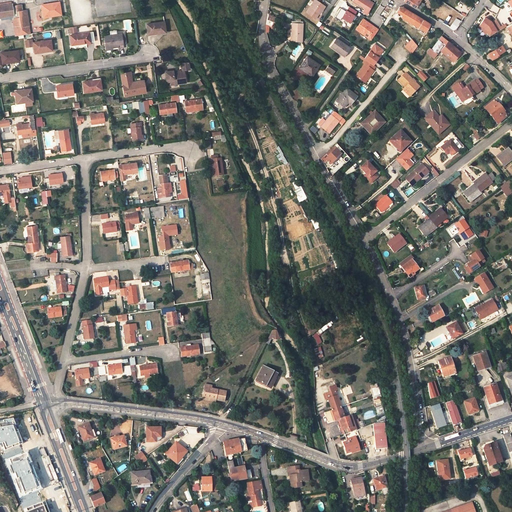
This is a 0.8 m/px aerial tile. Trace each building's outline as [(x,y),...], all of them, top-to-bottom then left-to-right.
[(95,0),(97,15),(122,12),(120,0),(95,0)] [(319,12),(322,8),(323,9),(326,5),(318,0),(314,0),(307,11),(316,17),(319,12)] [(352,0),(352,1),(364,9),(362,12),(367,15),(369,12),(368,11),(373,4),(367,0),(352,0)] [(402,0),(403,0),(415,8),(420,0),(402,0)] [(60,2),(42,5),(44,18),(62,15),(60,2)] [(12,4),(0,5),(0,14),(1,18),(14,15),(12,6),(12,4)] [(14,15),(14,18),(13,18),(14,26),(21,25),(21,27),(29,25),(26,9),(23,10),(22,4),(15,5),(12,6),(14,15)] [(425,32),(430,25),(401,7),(399,7),(396,12),(401,15),(401,16),(425,32)] [(342,17),(346,11),(341,8),(335,17),(340,20),(342,18),(342,17)] [(346,11),(342,17),(342,18),(350,23),(354,16),(346,11)] [(508,21),(503,14),(498,18),(502,25),(508,21)] [(496,20),(492,23),(491,21),(485,17),(478,27),(482,30),(484,28),(487,33),(489,36),(502,29),(496,20)] [(267,19),(266,23),(266,26),(266,29),(266,32),(271,33),(275,22),(267,19)] [(370,40),(377,30),(362,19),(355,29),(370,40)] [(164,21),(147,24),(148,35),(165,32),(164,21)] [(294,22),(293,39),(304,40),(305,22),(294,22)] [(21,25),(14,26),(15,36),(30,33),(29,25),(21,27),(21,25)] [(117,34),(105,36),(106,48),(112,48),(118,47),(123,46),(123,44),(126,43),(125,31),(117,32),(117,34)] [(89,32),(70,35),(72,45),(90,42),(89,32)] [(443,45),(444,46),(440,50),(452,61),(460,52),(441,36),(431,49),(429,47),(426,52),(432,57),(443,45)] [(345,55),(350,47),(337,38),(331,47),(340,53),(341,52),(345,55)] [(411,39),(405,47),(412,54),(417,46),(411,39)] [(50,40),(33,42),(35,53),(52,50),(50,40)] [(374,43),(363,58),(364,59),(372,65),(378,57),(376,56),(382,49),(374,43)] [(504,50),(501,45),(488,53),(491,59),(498,55),(498,54),(504,50)] [(18,50),(1,53),(2,63),(19,61),(18,50)] [(306,57),(299,68),(304,71),(304,70),(311,75),(318,66),(306,57)] [(372,65),(364,59),(362,63),(363,64),(355,75),(364,81),(368,75),(369,76),(374,69),(373,69),(374,66),(372,65)] [(420,70),(415,74),(422,82),(427,78),(420,70)] [(169,71),(165,72),(166,82),(170,82),(171,85),(186,83),(184,72),(181,72),(181,73),(178,73),(173,74),(173,72),(169,72),(169,71)] [(404,88),(410,95),(418,87),(405,73),(399,79),(405,86),(404,88)] [(130,74),(121,76),(125,96),(145,92),(143,80),(132,82),(130,74)] [(461,94),(466,100),(484,88),(483,87),(486,84),(481,77),(478,79),(477,78),(466,86),(467,86),(463,89),(459,83),(451,88),(457,96),(461,94)] [(100,79),(83,82),(84,92),(101,90),(100,79)] [(71,83),(56,85),(57,96),(73,94),(71,83)] [(24,90),(15,92),(16,103),(32,101),(31,88),(24,89),(24,90)] [(346,88),(336,101),(346,109),(356,96),(346,88)] [(207,92),(203,92),(210,111),(214,110),(207,92)] [(171,102),(179,101),(177,94),(170,95),(171,102)] [(457,96),(462,103),(466,100),(461,94),(457,96)] [(448,97),(453,107),(457,105),(453,95),(448,97)] [(152,99),(143,101),(144,108),(148,107),(148,105),(153,104),(152,99)] [(201,99),(184,101),(186,111),(202,109),(201,99)] [(503,113),(504,112),(498,104),(496,105),(493,100),(484,108),(497,124),(506,116),(503,113)] [(143,101),(136,102),(136,108),(139,108),(139,113),(144,112),(144,108),(143,101)] [(175,103),(159,105),(160,114),(176,112),(175,103)] [(318,123),(321,125),(329,132),(339,120),(342,117),(334,110),(331,114),(326,120),(323,117),(318,123)] [(72,117),(76,116),(77,124),(81,124),(81,121),(84,121),(83,115),(78,116),(77,111),(71,111),(72,117)] [(374,111),(361,124),(371,135),(385,122),(374,111)] [(94,114),(90,115),(92,124),(104,122),(103,113),(94,114)] [(441,117),(438,120),(431,113),(423,120),(437,135),(448,125),(441,117)] [(139,122),(130,123),(133,141),(142,139),(140,126),(139,122)] [(30,123),(17,125),(18,134),(22,134),(31,133),(30,130),(30,123)] [(313,133),(317,129),(312,125),(309,128),(313,133)] [(31,133),(22,134),(23,137),(36,135),(35,129),(30,130),(31,133)] [(58,131),(59,139),(61,151),(71,149),(68,129),(58,131)] [(401,129),(390,139),(395,144),(396,143),(401,149),(411,140),(401,129)] [(475,140),(480,137),(475,130),(471,133),(475,140)] [(450,139),(459,149),(463,145),(454,136),(450,139)] [(452,155),(458,149),(451,140),(441,148),(446,155),(450,152),(452,155)] [(276,154),(282,165),(288,163),(278,146),(275,147),(278,153),(276,154)] [(333,147),(326,154),(328,156),(325,158),(327,160),(323,164),(326,169),(340,153),(333,147)] [(502,166),(511,159),(511,153),(508,147),(494,156),(502,166)] [(406,148),(394,159),(406,171),(416,161),(412,156),(413,155),(406,148)] [(341,159),(345,163),(350,158),(346,154),(341,159)] [(217,155),(211,156),(213,176),(223,174),(220,158),(217,159),(217,155)] [(136,162),(123,164),(124,173),(125,173),(137,172),(136,162)] [(373,173),(375,171),(366,162),(360,169),(365,175),(368,178),(366,179),(370,183),(377,177),(373,173)] [(408,175),(414,181),(420,176),(421,177),(428,171),(421,164),(408,175)] [(114,169),(101,171),(102,180),(115,178),(114,169)] [(52,174),(49,175),(50,184),(63,182),(62,173),(54,174),(52,174)] [(472,182),(473,183),(480,192),(491,183),(483,173),(472,182)] [(159,188),(157,188),(158,198),(169,197),(169,193),(168,184),(167,175),(159,176),(160,184),(159,185),(159,188)] [(21,179),(17,179),(19,189),(20,193),(27,192),(28,191),(27,187),(32,187),(30,177),(23,178),(21,179)] [(389,185),(392,189),(400,184),(397,179),(389,185)] [(509,180),(501,187),(504,191),(511,184),(509,180)] [(480,192),(473,183),(462,193),(469,202),(481,193),(480,192)] [(0,185),(0,194),(3,194),(5,203),(10,202),(10,208),(13,207),(13,211),(16,211),(14,198),(10,199),(8,184),(1,185),(1,186),(0,185)] [(292,188),(299,202),(306,199),(299,185),(292,188)] [(182,195),(178,195),(178,200),(188,198),(186,186),(184,186),(185,194),(182,195)] [(385,195),(374,205),(380,212),(391,202),(385,195)] [(419,203),(412,209),(422,219),(428,212),(419,203)] [(163,206),(151,207),(152,218),(164,217),(163,206)] [(429,219),(435,227),(446,218),(439,209),(428,218),(429,219)] [(137,214),(124,215),(126,225),(139,223),(137,214)] [(450,236),(457,232),(462,241),(472,235),(462,218),(446,228),(450,236)] [(436,228),(435,227),(429,219),(417,229),(424,237),(436,228)] [(115,222),(102,224),(103,233),(116,231),(115,222)] [(177,234),(176,225),(161,227),(163,236),(168,236),(177,234)] [(29,243),(26,244),(27,252),(38,251),(37,242),(38,242),(36,226),(27,227),(29,243)] [(481,228),(478,235),(485,238),(488,231),(481,228)] [(398,235),(386,244),(393,253),(404,244),(398,235)] [(69,236),(60,237),(63,255),(71,254),(69,236)] [(163,236),(159,237),(160,250),(170,249),(168,236),(163,236)] [(467,273),(485,263),(477,249),(466,255),(469,261),(462,265),(467,273)] [(49,252),(46,252),(46,257),(50,257),(50,261),(57,262),(57,252),(49,252)] [(187,260),(170,263),(171,272),(189,269),(187,260)] [(413,272),(418,269),(412,260),(402,267),(409,277),(414,274),(413,272)] [(484,272),(475,278),(479,285),(480,284),(485,292),(493,287),(484,272)] [(54,273),(55,280),(57,290),(57,293),(66,292),(64,275),(59,276),(59,273),(54,273)] [(107,277),(94,279),(96,295),(102,294),(101,288),(108,286),(109,290),(116,289),(115,281),(115,280),(107,281),(107,277)] [(421,285),(413,288),(417,300),(425,297),(421,285)] [(129,287),(126,288),(126,289),(127,295),(128,304),(137,303),(135,286),(129,287)] [(492,299),(475,308),(480,319),(494,311),(492,309),(496,307),(492,299)] [(140,304),(138,305),(139,310),(147,309),(146,303),(146,301),(141,301),(142,302),(140,302),(140,304)] [(438,305),(426,312),(428,315),(426,315),(431,322),(443,315),(438,305)] [(60,307),(47,309),(49,318),(61,316),(60,311),(60,307)] [(161,315),(166,314),(168,326),(177,325),(175,307),(160,309),(161,315)] [(126,314),(117,315),(118,322),(127,321),(126,314)] [(91,320),(82,322),(84,339),(93,338),(91,320)] [(321,328),(323,331),(331,325),(329,322),(321,328)] [(449,331),(454,338),(461,334),(455,323),(446,328),(448,332),(449,331)] [(135,324),(123,326),(124,336),(125,344),(135,342),(133,331),(136,330),(135,324)] [(269,338),(279,339),(276,331),(272,331),(269,338)] [(311,335),(317,345),(321,342),(316,333),(311,335)] [(209,338),(202,339),(204,352),(211,351),(211,348),(210,345),(215,344),(209,338)] [(187,346),(180,347),(181,352),(182,356),(199,354),(197,345),(190,346),(187,346)] [(472,356),(477,370),(488,367),(483,352),(472,356)] [(438,361),(443,375),(448,374),(448,375),(454,373),(449,357),(438,361)] [(495,364),(497,368),(500,367),(501,371),(505,370),(502,362),(495,364)] [(120,364),(107,366),(109,375),(108,376),(108,377),(108,378),(109,378),(110,378),(110,377),(111,377),(111,375),(112,374),(113,374),(121,373),(120,364)] [(155,364),(139,366),(140,375),(157,373),(155,364)] [(274,379),(277,374),(263,367),(256,380),(268,386),(273,378),(274,379)] [(77,385),(82,385),(81,379),(89,377),(87,369),(75,370),(76,379),(77,385)] [(211,386),(204,384),(202,397),(215,399),(223,401),(225,391),(218,390),(213,389),(213,390),(210,389),(211,386)] [(343,386),(346,395),(352,393),(349,384),(343,386)] [(495,385),(483,389),(489,407),(501,403),(495,385)] [(336,421),(338,420),(344,418),(334,390),(330,391),(330,393),(326,395),(335,421),(336,421)] [(373,398),(378,421),(383,419),(379,397),(373,398)] [(467,413),(476,410),(474,403),(475,402),(474,398),(463,402),(467,413)] [(454,400),(445,403),(453,425),(461,422),(454,400)] [(439,404),(438,404),(430,407),(429,407),(436,428),(446,425),(439,404)] [(5,450),(23,443),(18,428),(16,429),(15,426),(17,425),(14,416),(4,419),(4,421),(0,423),(0,421),(0,443),(2,443),(5,450)] [(344,435),(356,430),(352,421),(350,416),(344,418),(338,420),(340,424),(337,425),(339,431),(342,430),(344,435)] [(383,419),(378,421),(361,428),(356,430),(361,441),(373,436),(375,449),(386,447),(384,425),(385,424),(384,419),(383,419)] [(358,420),(352,421),(356,430),(361,428),(358,420)] [(89,431),(90,430),(88,423),(79,427),(83,440),(91,437),(89,431)] [(156,437),(160,436),(160,426),(146,427),(146,442),(156,442),(156,437)] [(123,435),(119,437),(119,435),(110,437),(114,449),(126,446),(123,435)] [(346,440),(346,441),(342,443),(346,453),(350,452),(351,453),(359,450),(354,437),(346,440)] [(236,439),(223,442),(225,455),(246,450),(244,439),(240,439),(236,439)] [(175,443),(166,455),(176,463),(186,451),(175,443)] [(485,445),(483,448),(488,466),(501,463),(496,443),(485,445)] [(457,452),(459,459),(463,458),(471,456),(469,448),(459,451),(457,452)] [(42,488),(28,451),(6,459),(20,497),(42,488)] [(139,461),(147,455),(146,452),(138,458),(139,461)] [(100,459),(90,463),(94,474),(104,471),(100,459)] [(436,461),(438,480),(449,479),(447,460),(436,461)] [(307,469),(299,470),(298,465),(287,467),(288,475),(290,475),(292,487),(302,485),(301,480),(309,479),(307,469)] [(246,479),(243,466),(240,467),(236,468),(238,480),(246,479)] [(463,471),(466,478),(477,475),(474,467),(463,471)] [(499,475),(497,467),(488,469),(490,477),(499,475)] [(231,482),(238,480),(236,468),(233,468),(228,469),(231,482)] [(131,473),(132,485),(137,484),(137,483),(150,482),(149,470),(131,473)] [(373,479),(376,489),(386,486),(383,476),(373,479)] [(97,478),(91,479),(93,491),(99,490),(97,478)] [(201,478),(202,491),(215,491),(215,478),(201,478)] [(350,480),(355,500),(365,498),(360,478),(350,480)] [(253,507),(260,506),(256,489),(261,488),(259,481),(246,483),(249,496),(248,496),(246,496),(247,501),(251,500),(253,507)] [(188,490),(184,492),(189,503),(193,501),(188,490)] [(150,491),(144,496),(147,499),(153,494),(150,491)] [(94,496),(91,498),(95,508),(104,504),(100,493),(94,496)] [(49,511),(45,501),(24,509),(25,511),(49,511)] [(291,509),(291,511),(301,511),(300,501),(290,503),(291,509)] [(444,511),(475,511),(472,502),(444,511)]
